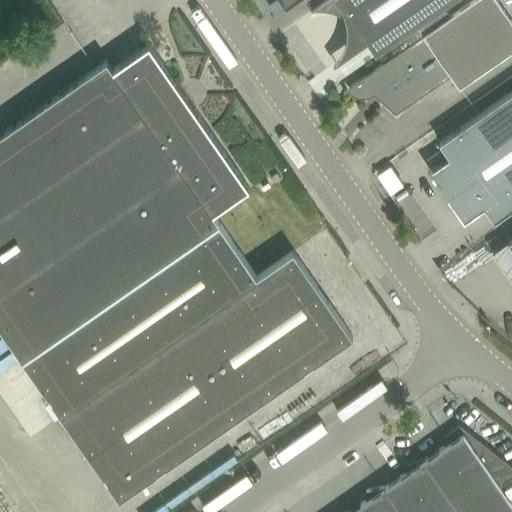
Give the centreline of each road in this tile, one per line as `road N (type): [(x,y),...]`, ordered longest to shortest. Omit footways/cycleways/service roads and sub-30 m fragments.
road 1 (tertiary): [(459,348),(217,0)]
road 2 (unclassified): [(229,511),(459,348)]
